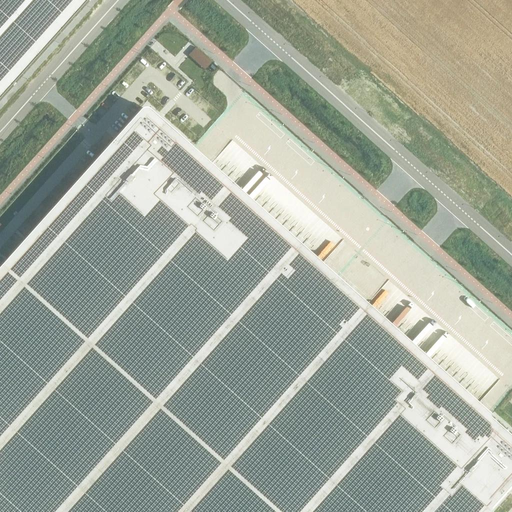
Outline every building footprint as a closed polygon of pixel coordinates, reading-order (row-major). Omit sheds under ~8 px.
[(0,0),(0,98),(12,85),(15,82),(88,0),(0,0)] [(204,70),(211,62),(195,47),(188,55),(204,70)] [(120,134),(0,267),(274,511),(490,511),(511,488),(511,436),(504,429),(178,138),(153,116),(149,112),(147,111),(145,110),(143,110),(141,111),(140,112),(136,117),(120,134)] [(0,511),(274,511),(0,267),(0,511)] [(478,397),(491,383),(488,380),(475,395),(478,397)]
